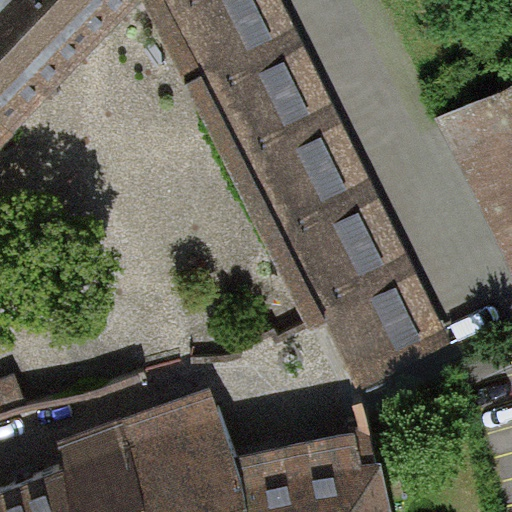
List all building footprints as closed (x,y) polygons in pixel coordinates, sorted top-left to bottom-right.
[(0,0),(0,116),(15,131),(139,0),(0,0)] [(152,0),(307,328),(329,323),(362,390),(450,348),(281,0),(152,0)] [(511,82),(434,123),(511,273),(511,82)] [(0,146),(15,131),(0,116),(0,146)] [(212,388),(125,421),(147,511),(244,511),(229,435),(212,388)] [(390,511),(367,404),(339,410),(229,435),(244,511),(390,511)] [(147,511),(125,421),(57,443),(62,472),(71,511),(147,511)] [(71,511),(62,472),(0,496),(0,511),(71,511)]
